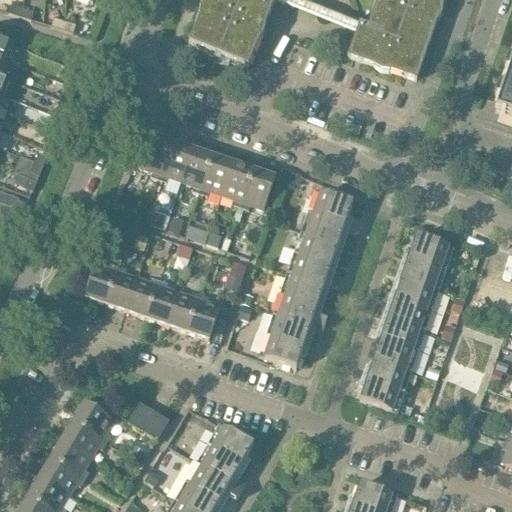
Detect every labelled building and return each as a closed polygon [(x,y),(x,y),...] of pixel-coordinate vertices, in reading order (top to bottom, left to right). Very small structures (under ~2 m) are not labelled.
[(206,0),(204,6),(203,6),(199,12),(198,14),(197,21),(198,21),(187,48),(246,72),(257,45),(258,45),(262,38),(264,31),(263,30),(274,3),(273,3),(273,0),(206,0)] [(375,0),(375,3),(376,3),(367,28),(358,25),(346,60),(373,69),(380,74),(388,75),(388,74),(415,83),(436,24),(441,17),(442,9),(441,9),(443,0),(375,0)] [(19,20),(22,11),(11,7),(8,17),(19,20)] [(31,23),(34,14),(22,11),(19,20),(31,23)] [(61,33),(64,24),(53,20),(50,30),(61,33)] [(73,36),(75,27),(64,24),(61,33),(73,36)] [(0,62),(6,64),(12,48),(0,42),(0,62)] [(511,62),(495,114),(511,119),(511,62)] [(76,85),(80,76),(71,72),(67,82),(76,85)] [(0,97),(3,99),(9,83),(0,79),(0,97)] [(67,107),(71,98),(62,94),(58,104),(67,107)] [(63,117),(67,107),(58,104),(54,114),(63,117)] [(55,139),(59,129),(50,125),(46,135),(55,139)] [(51,148),(55,139),(46,135),(42,144),(51,148)] [(159,184),(171,146),(149,139),(138,171),(153,176),(151,181),(159,184)] [(181,186),(192,153),(171,146),(159,184),(167,187),(169,182),(181,186)] [(199,198),(212,160),(192,153),(181,186),(193,190),(192,195),(199,198)] [(42,169),(46,160),(37,156),(33,165),(42,169)] [(221,200),(233,167),(212,160),(199,198),(208,201),(209,196),(221,200)] [(39,179),(42,169),(33,165),(30,175),(39,179)] [(240,212),(253,174),(233,167),(221,200),(234,204),(233,209),(240,212)] [(264,214),(275,181),(253,174),(240,212),(248,214),(250,210),(264,214)] [(32,195),(36,185),(27,182),(23,191),(32,195)] [(296,373),(353,208),(314,195),(258,360),(296,373)] [(20,217),(25,208),(17,203),(11,211),(20,217)] [(14,225),(20,217),(11,211),(6,220),(14,225)] [(397,419),(454,254),(416,241),(359,406),(397,419)] [(179,249),(175,260),(189,264),(192,253),(179,249)] [(234,267),(229,281),(247,287),(252,273),(234,267)] [(105,308),(118,270),(110,268),(109,272),(95,268),(84,301),(105,308)] [(126,315),(137,282),(124,278),(126,273),(118,270),(105,308),(126,315)] [(146,322),(159,284),(151,282),(150,286),(137,282),(126,315),(146,322)] [(167,329),(178,296),(165,292),(167,287),(159,284),(146,322),(167,329)] [(187,336),(200,298),(192,296),(190,300),(178,296),(167,329),(187,336)] [(244,297),(241,307),(248,310),(252,300),(244,297)] [(209,343),(220,310),(207,306),(208,301),(200,298),(187,336),(209,343)] [(454,300),(450,314),(459,317),(464,304),(454,300)] [(239,309),(235,322),(247,325),(251,313),(239,309)] [(445,327),(440,341),(450,344),(454,331),(445,327)] [(229,340),(225,352),(237,356),(241,344),(229,340)] [(364,373),(372,351),(365,349),(357,370),(364,373)] [(428,370),(424,380),(436,384),(439,374),(428,370)] [(106,437),(113,424),(83,407),(72,426),(106,447),(110,440),(106,437)] [(156,444),(168,424),(139,407),(127,427),(156,444)] [(106,447),(72,426),(60,445),(91,463),(98,451),(102,454),(106,447)] [(215,511),(253,450),(218,429),(168,511),(215,511)] [(84,474),(91,463),(60,445),(49,463),(84,484),(88,477),(84,474)] [(511,472),(511,447),(504,445),(501,453),(506,455),(501,468),(511,472)] [(134,449),(129,457),(138,463),(143,454),(134,449)] [(84,484),(49,463),(38,482),(68,500),(75,488),(80,491),(84,484)] [(148,475),(142,484),(153,491),(158,481),(148,475)] [(61,511),(68,500),(38,482),(26,501),(44,511),(61,511)] [(393,511),(397,501),(359,488),(350,511),(393,511)] [(44,511),(26,501),(20,511),(44,511)]
